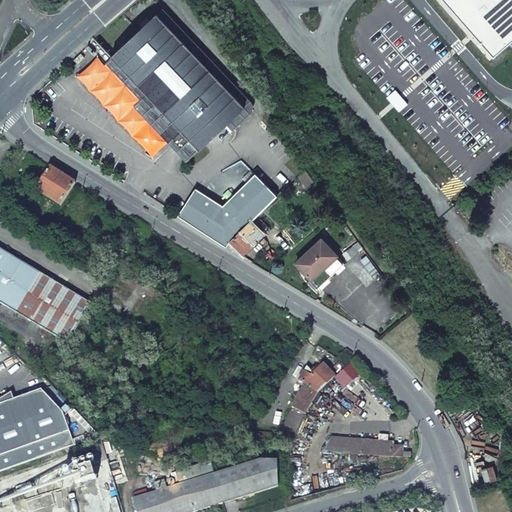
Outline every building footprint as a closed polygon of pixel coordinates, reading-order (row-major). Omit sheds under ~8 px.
[(511,0),(444,0),(494,57),(511,41),(511,0)] [(111,58),(139,87),(147,95),(141,101),(140,102),(184,148),(190,142),(199,151),(245,107),(157,14),(111,58)] [(76,76),(153,157),(168,142),(134,105),(140,100),(105,64),(98,56),(76,76)] [(140,100),(141,101),(147,95),(139,87),(111,58),(105,64),(140,100)] [(178,216),(226,247),(230,242),(251,221),(257,214),(263,209),(276,195),(255,175),(230,201),(224,197),(218,204),(195,189),(178,216)] [(257,214),(251,221),(264,233),(269,227),(257,214)] [(251,221),(230,242),(243,254),(264,233),(251,221)] [(321,240),(296,264),(310,280),(307,283),(315,291),(344,264),(321,240)] [(0,302),(74,347),(99,307),(0,247),(0,302)] [(350,363),(340,357),(337,359),(318,346),(316,349),(336,365),(331,371),(336,376),(350,363)] [(340,357),(350,363),(357,357),(347,350),(340,357)] [(302,383),(318,393),(336,376),(331,371),(324,363),(311,375),(304,370),(298,380),(302,383)] [(306,415),(318,393),(302,383),(290,406),(292,407),(306,415)] [(0,472),(74,447),(63,414),(41,391),(14,401),(12,395),(0,401),(0,472)] [(357,419),(363,409),(353,403),(348,414),(357,419)] [(146,426),(145,441),(289,449),(306,415),(292,407),(278,434),(146,426)] [(350,440),(349,454),(411,458),(411,454),(402,453),(402,447),(392,446),(392,443),(387,442),(387,436),(379,436),(378,442),(350,440)] [(324,452),(349,454),(350,440),(331,438),(324,452)] [(92,453),(95,452),(98,460),(107,457),(101,439),(78,448),(82,459),(85,458),(93,455),(92,453)] [(80,487),(99,480),(92,463),(95,462),(93,455),(85,458),(86,460),(81,462),(82,466),(80,467),(78,462),(74,464),(75,469),(74,469),(80,487)] [(137,511),(194,511),(278,487),(277,460),(260,460),(214,474),(180,484),(166,488),(157,491),(133,498),(137,511)] [(180,484),(214,474),(210,462),(176,472),(180,484)] [(166,488),(164,481),(155,483),(157,491),(166,488)] [(113,511),(120,511),(116,498),(110,499),(113,511)]
